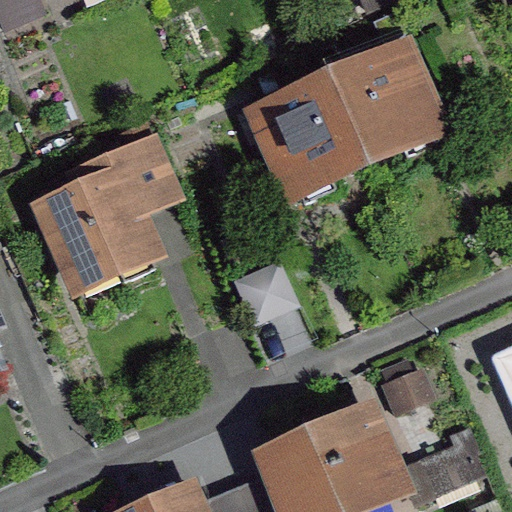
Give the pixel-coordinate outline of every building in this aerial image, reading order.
[(0,0),(0,11),(7,31),(43,18),(36,0),(0,0)] [(415,51),(252,123),(296,221),(459,149),(415,51)] [(105,182),(37,208),(74,302),(167,265),(150,221),(187,206),(161,140),(99,165),(105,182)] [(270,356),(316,339),(288,264),(242,281),(270,356)] [(511,402),(481,414),(511,497),(511,402)] [(384,409),(263,461),(284,511),(381,511),(421,495),(384,409)] [(214,511),(204,489),(153,511),(214,511)]
